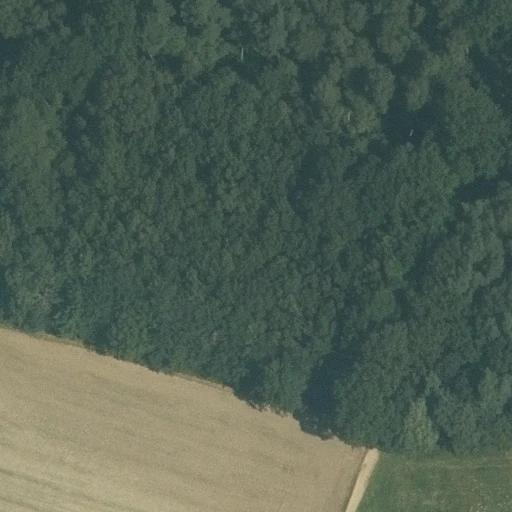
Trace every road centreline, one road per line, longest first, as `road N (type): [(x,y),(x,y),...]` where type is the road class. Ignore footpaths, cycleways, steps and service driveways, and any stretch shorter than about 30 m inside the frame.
road 1 (track): [(511,89),(351,511)]
road 2 (track): [(374,452),(511,465)]
